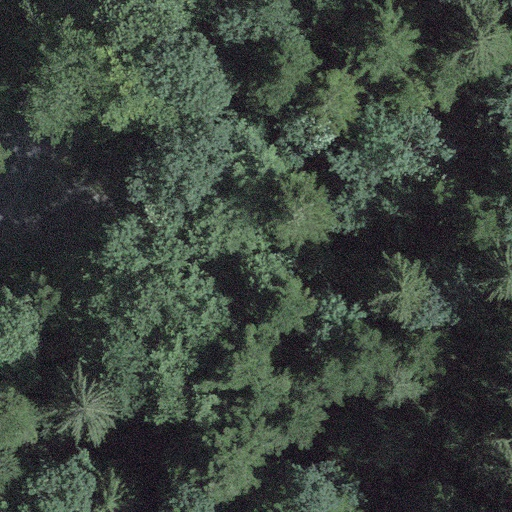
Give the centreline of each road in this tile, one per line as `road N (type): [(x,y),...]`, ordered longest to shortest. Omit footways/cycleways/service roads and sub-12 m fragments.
road 1 (track): [(0,241),(222,220),(511,114)]
road 2 (track): [(70,0),(0,206)]
